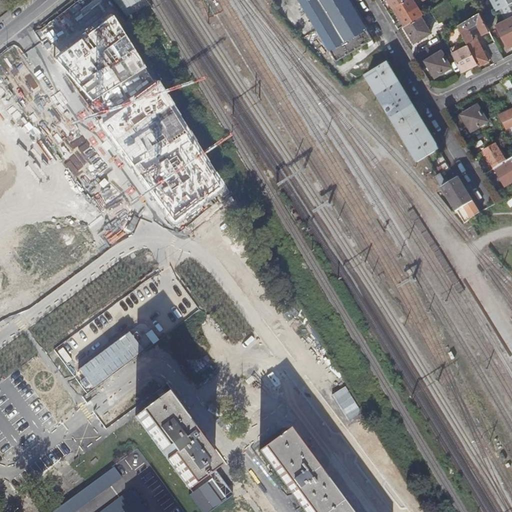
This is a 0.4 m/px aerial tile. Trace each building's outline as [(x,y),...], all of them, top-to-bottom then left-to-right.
[(70,0),(64,5),(66,9),(77,0),(70,0)] [(296,0),(329,53),(330,52),(336,63),(367,45),(369,48),(375,45),(348,0),(296,0)] [(388,0),(394,8),(407,0),(388,0)] [(401,20),(395,24),(399,30),(404,27),(421,17),(423,15),(416,4),(422,0),(407,0),(394,8),(401,20)] [(511,46),(511,10),(509,5),(506,0),(490,0),(496,11),(502,8),(507,20),(496,25),(508,49),(511,46)] [(100,93),(143,67),(110,13),(52,57),(88,100),(100,93)] [(478,64),(479,66),(488,61),(477,38),(476,38),(475,36),(473,37),(469,29),(477,25),(483,36),(490,33),(480,13),(459,26),(467,42),(478,64)] [(421,17),(404,27),(415,44),(422,39),(423,40),(427,37),(427,36),(431,34),(421,17)] [(453,54),(463,72),(478,64),(467,42),(464,44),(466,47),(464,48),(461,43),(456,46),(459,51),(453,54)] [(488,50),(495,64),(503,60),(497,46),(488,50)] [(452,69),(442,52),(426,62),(428,66),(427,67),(430,71),(431,71),(435,78),(452,69)] [(0,122),(44,90),(20,59),(0,73),(0,122)] [(418,164),(439,151),(388,66),(366,78),(418,164)] [(100,93),(107,115),(153,82),(143,67),(100,93)] [(502,83),(508,95),(509,97),(511,95),(511,85),(509,79),(502,83)] [(168,214),(172,219),(179,214),(187,208),(210,191),(218,185),(153,82),(107,115),(99,120),(117,145),(122,152),(132,165),(136,170),(144,182),(148,186),(158,200),(161,205),(168,214)] [(502,83),(493,87),(499,99),(508,95),(502,83)] [(488,122),(478,106),(462,116),(464,120),(463,121),(466,125),(467,125),(471,132),(488,122)] [(511,110),(500,117),(506,130),(511,126),(511,110)] [(85,148),(62,117),(11,154),(34,186),(85,148)] [(484,152),(494,169),(511,158),(511,151),(504,156),(496,144),(484,152)] [(511,158),(494,169),(505,187),(511,182),(511,158)] [(435,178),(442,189),(448,186),(441,175),(435,178)] [(66,206),(99,252),(139,223),(106,177),(66,206)] [(464,207),(471,219),(480,213),(459,178),(448,186),(442,189),(456,212),(464,207)] [(291,303),(254,242),(236,253),(255,286),(259,283),(277,312),(291,303)] [(195,338),(178,350),(199,379),(215,367),(195,338)] [(316,369),(323,381),(336,373),(324,352),(311,360),(316,369)] [(160,397),(134,416),(161,452),(163,450),(169,458),(166,459),(188,489),(214,470),(193,441),(194,440),(191,436),(188,432),(187,433),(180,425),(160,397)] [(299,451),(286,432),(260,451),(292,494),(302,508),(304,511),(343,511),(322,482),(317,475),(321,472),(315,464),(311,467),(302,455),(299,451)] [(74,511),(121,478),(113,467),(51,511),(74,511)] [(214,483),(211,479),(189,495),(202,511),(207,511),(226,499),(214,483)] [(132,492),(130,490),(100,511),(145,511),(146,511),(140,503),(142,501),(134,490),(132,492)]
